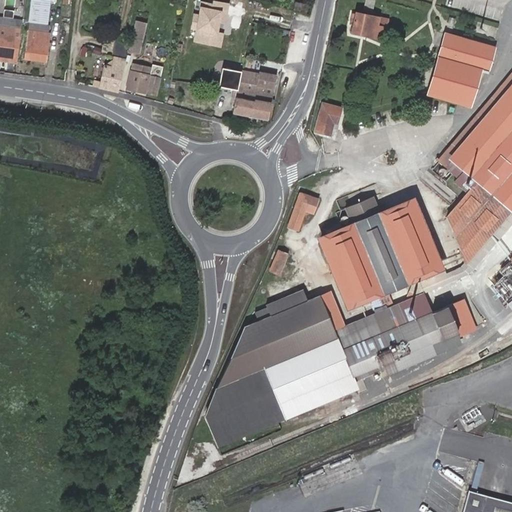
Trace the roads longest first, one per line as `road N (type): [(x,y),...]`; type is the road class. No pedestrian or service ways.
road 1 (unclassified): [(152,511),(206,363),(220,243)]
road 2 (tertiary): [(0,88),(117,114),(191,166)]
road 3 (tertiary): [(257,163),(307,103),(329,0)]
road 4 (unknown): [(402,469),(451,408),(511,385)]
